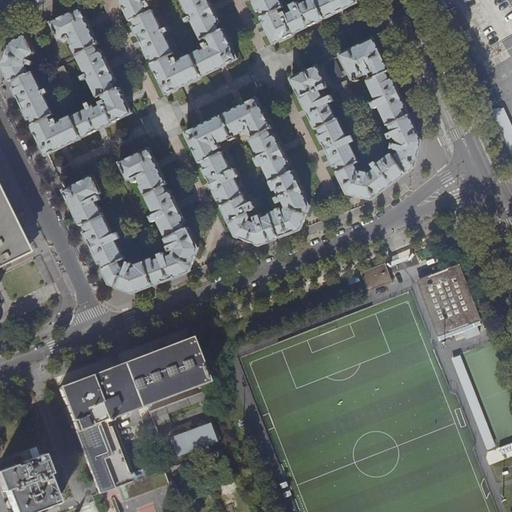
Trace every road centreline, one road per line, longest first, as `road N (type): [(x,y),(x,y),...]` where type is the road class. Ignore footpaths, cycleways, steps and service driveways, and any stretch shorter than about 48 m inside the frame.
road 1 (residential): [(386,224),(102,331)]
road 2 (residential): [(0,118),(102,331)]
road 3 (tertiary): [(398,0),(470,155)]
